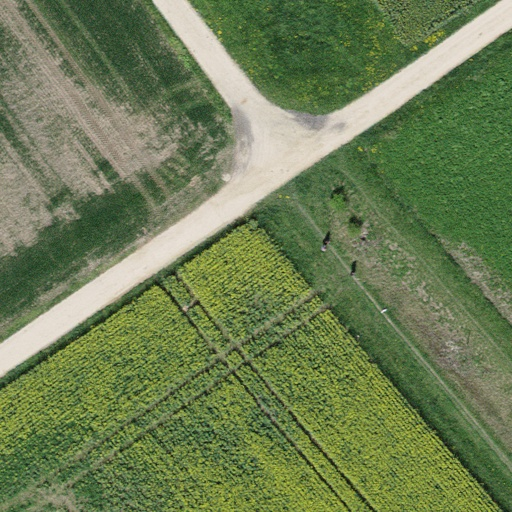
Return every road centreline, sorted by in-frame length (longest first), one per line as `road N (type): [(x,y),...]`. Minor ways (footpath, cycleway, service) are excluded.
road 1 (track): [(170,0),(290,161),(0,361)]
road 2 (track): [(511,10),(290,161)]
